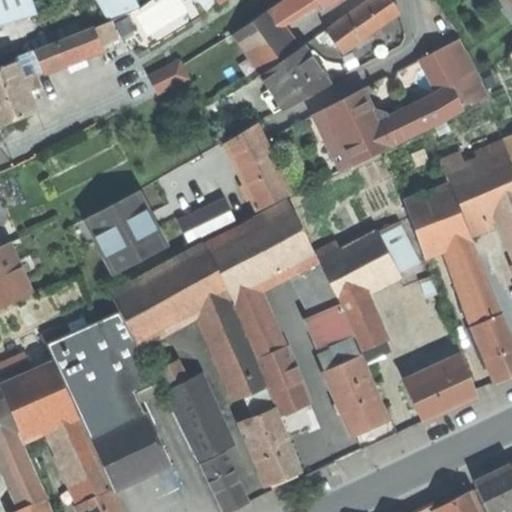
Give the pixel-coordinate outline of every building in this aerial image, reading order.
[(0,0),(0,25),(33,13),(28,0),(0,0)] [(140,7),(136,0),(99,0),(111,20),(140,7)] [(280,0),(233,32),(235,35),(270,10),(281,24),(314,0),(280,0)] [(318,0),(325,10),(340,0),(318,0)] [(336,43),(343,53),(400,15),(393,3),(390,0),(369,0),(327,29),(336,43)] [(235,35),(262,74),(300,49),(281,24),(270,10),(235,35)] [(112,22),(76,36),(83,53),(85,58),(104,51),(101,46),(118,39),(112,22)] [(330,47),(336,43),(327,29),(317,35),(322,42),(325,40),(330,47)] [(76,36),(34,53),(40,70),(83,53),(76,36)] [(374,108),(368,111),(378,131),(432,105),(454,94),(461,108),(472,102),(474,105),(490,97),(462,40),(420,61),(437,94),(389,118),(387,114),(374,108)] [(302,47),(300,49),(262,74),(274,94),(283,109),(307,95),(327,84),(302,47)] [(14,59),(16,64),(21,77),(31,73),(40,70),(34,53),(30,55),(29,53),(14,59)] [(184,57),(150,72),(160,93),(194,78),(184,57)] [(16,64),(0,70),(0,125),(15,120),(35,112),(27,92),(21,77),(16,64)] [(37,88),(31,73),(21,77),(27,92),(37,88)] [(323,110),(351,168),(387,150),(378,131),(368,111),(358,92),(339,102),(323,110)] [(274,115),(283,109),(274,94),(265,99),(274,115)] [(454,94),(432,105),(442,123),(463,113),(461,108),(454,94)] [(432,105),(378,131),(387,150),(442,123),(432,105)] [(342,172),(351,168),(323,110),(313,115),(342,172)] [(256,126),(225,142),(260,210),(291,194),(262,138),(256,126)] [(486,217),(503,210),(511,206),(511,163),(508,154),(449,179),(469,225),(486,217)] [(450,188),(405,206),(424,253),(451,242),(469,235),(450,188)] [(137,193),(87,220),(116,274),(147,257),(152,265),(170,255),(137,193)] [(229,293),(232,299),(251,288),(314,254),(288,201),(205,245),(229,293)] [(511,231),(511,206),(503,210),(511,231)] [(180,231),(188,247),(236,224),(228,207),(180,231)] [(490,229),(486,217),(469,225),(473,236),(490,229)] [(320,260),(341,302),(358,294),(412,266),(391,224),(340,250),(320,260)] [(501,315),(469,235),(451,242),(477,324),(501,315)] [(316,253),(320,260),(340,250),(336,243),(316,253)] [(7,244),(0,246),(0,308),(30,295),(7,244)] [(162,329),(197,310),(226,295),(229,293),(205,245),(137,282),(162,329)] [(137,342),(162,329),(137,282),(112,295),(120,311),(137,342)] [(232,299),(258,360),(280,351),(251,288),(232,299)] [(341,302),(363,354),(381,346),(358,294),(341,302)] [(235,400),(266,387),(226,295),(197,310),(235,400)] [(321,318),(339,366),(359,357),(341,309),(321,318)] [(160,469),(171,464),(136,393),(156,383),(161,393),(163,392),(137,342),(120,311),(47,346),(56,364),(76,407),(114,488),(115,491),(160,469)] [(511,375),(511,341),(501,315),(477,324),(474,326),(496,382),(509,377),(511,375)] [(258,360),(280,414),(292,408),(308,402),(286,348),(280,351),(258,360)] [(8,378),(35,365),(27,349),(0,362),(8,378)] [(325,372),(353,436),(370,429),(388,421),(359,357),(339,366),(325,372)] [(406,385),(422,421),(447,410),(479,396),(463,360),(406,385)] [(157,371),(166,391),(183,382),(174,363),(157,371)] [(56,364),(2,387),(20,431),(53,417),(76,407),(56,364)] [(183,382),(166,391),(191,442),(217,429),(192,378),(183,382)] [(0,441),(1,441),(21,433),(20,431),(2,387),(0,387),(0,441)] [(53,417),(87,501),(111,490),(114,488),(76,407),(53,417)] [(244,421),(271,485),(286,478),(300,472),(273,408),(244,421)] [(223,441),(217,429),(191,442),(197,454),(223,441)] [(1,441),(29,505),(45,499),(49,497),(21,433),(1,441)] [(201,465),(223,511),(227,511),(237,507),(251,500),(228,452),(201,465)] [(491,475),(475,483),(488,511),(511,511),(511,471),(510,467),(491,475)] [(87,501),(80,504),(83,511),(121,511),(111,490),(87,501)] [(452,501),(435,510),(436,511),(480,511),(471,492),(452,501)] [(14,511),(50,511),(45,499),(29,505),(14,511)]
